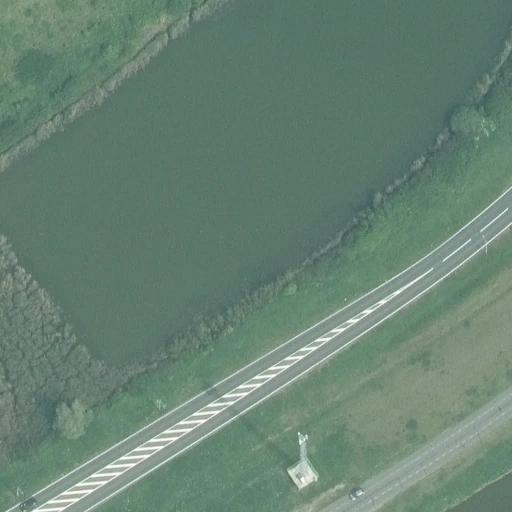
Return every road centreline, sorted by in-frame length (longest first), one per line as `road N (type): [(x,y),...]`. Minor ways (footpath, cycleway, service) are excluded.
road 1 (trunk): [(511,209),(401,293),(44,511)]
road 2 (tertiary): [(341,511),(511,400)]
